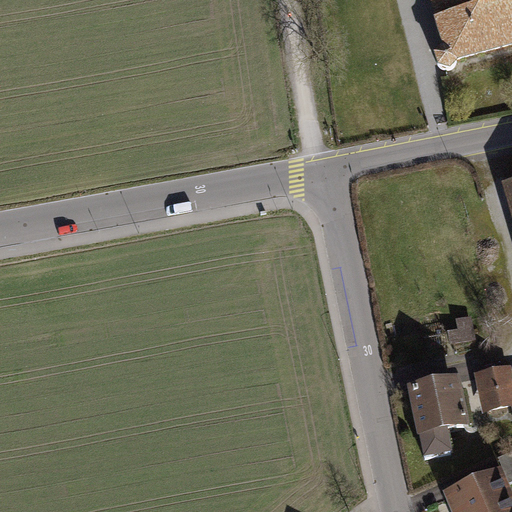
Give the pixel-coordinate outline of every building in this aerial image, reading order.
[(387,0),(357,0),(367,39),(396,32),(387,0)] [(511,0),(435,0),(449,51),(446,51),(442,52),(439,55),(437,59),(438,65),(442,70),(448,72),(454,70),(457,65),(457,60),(511,45),(511,0)] [(477,351),(473,332),(445,339),(450,357),(477,351)] [(511,372),(475,381),(484,421),(511,415),(511,372)] [(472,436),(460,386),(409,398),(421,448),(472,436)] [(511,490),(511,489),(511,459),(501,465),(511,490)] [(450,511),(511,511),(511,498),(502,477),(446,502),(450,511)]
